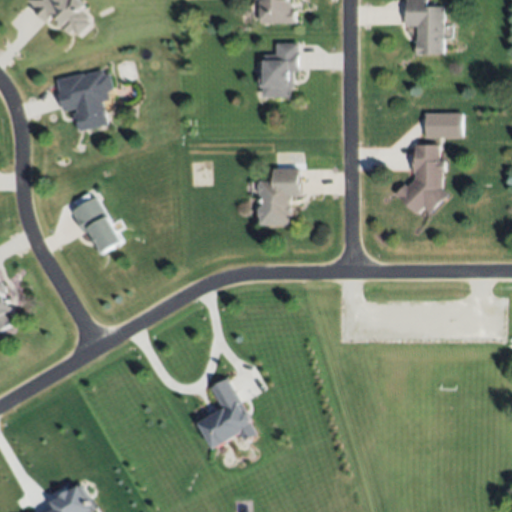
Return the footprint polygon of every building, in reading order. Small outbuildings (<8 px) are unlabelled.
[(82,0),(87,5),(83,9),(92,18),(88,22),(91,24),(78,36),(73,30),(68,35),(60,26),(61,25),(54,16),(47,22),(34,8),(35,7),(28,0),(82,0)] [(292,0),(292,8),(298,8),(298,23),(260,23),(260,0),(292,0)] [(444,7),(445,53),(418,54),(418,26),(406,26),(405,0),(428,0),(428,7),(444,7)] [(265,97),(265,54),(277,54),(277,44),(300,44),(300,71),(296,71),(296,90),(291,90),(291,97),(265,97)] [(57,80),(83,74),(84,75),(103,71),(104,74),(110,73),(113,90),(108,91),(110,99),(104,100),(109,125),(81,131),(78,119),(74,120),(73,115),(77,114),(76,108),(64,111),(57,80)] [(427,113),(464,113),(463,137),(427,137),(427,113)] [(444,188),(450,194),(432,213),(426,208),(418,215),(397,194),(406,183),(409,187),(416,179),(417,173),(414,173),(414,155),(418,155),(417,144),(440,145),(441,162),(447,162),(447,173),(444,173),(444,188)] [(291,225),(260,225),(260,206),(263,206),(263,195),(260,195),(260,181),(274,181),(274,169),(300,169),(300,177),(303,177),(303,196),(291,196),(291,225)] [(97,197),(123,241),(104,253),(91,231),(86,234),(72,212),(97,197)] [(19,320),(0,331),(0,279),(7,292),(4,294),(19,320)] [(262,429),(248,437),(244,431),(216,448),(200,422),(224,408),(212,387),(231,375),(262,429)] [(93,511),(96,510),(83,485),(51,502),(55,510),(50,511),(93,511)]
